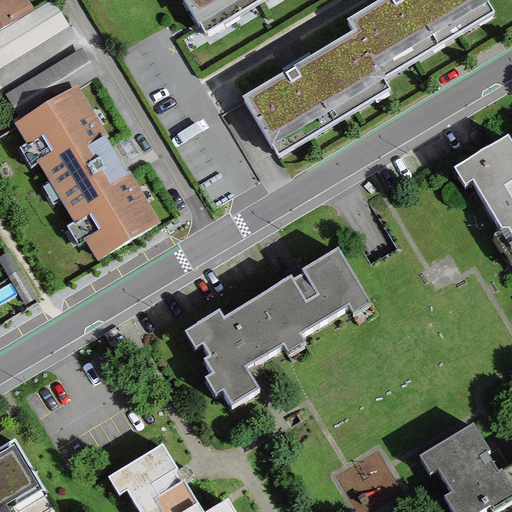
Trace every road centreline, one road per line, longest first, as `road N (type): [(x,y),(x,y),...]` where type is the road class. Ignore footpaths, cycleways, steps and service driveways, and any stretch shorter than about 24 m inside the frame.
road 1 (residential): [(215,248),(511,72)]
road 2 (residential): [(215,248),(66,0)]
road 3 (residential): [(0,376),(215,248)]
